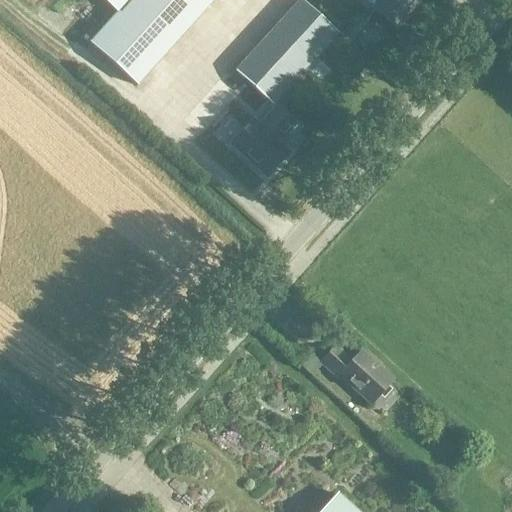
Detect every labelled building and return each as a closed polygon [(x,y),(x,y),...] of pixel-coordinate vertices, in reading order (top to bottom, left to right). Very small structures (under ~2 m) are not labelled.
[(215,0),(133,0),(120,15),(118,13),(90,43),(138,86),(215,0)] [(103,0),(115,11),(125,0),(103,0)] [(396,30),(422,0),(381,0),(373,9),(396,30)] [(234,72),(271,105),(336,34),(299,1),(234,72)] [(365,52),(379,37),(360,20),(346,35),(365,52)] [(380,37),(385,31),(379,25),(373,31),(380,37)] [(284,139),(294,128),(274,110),(259,126),(254,121),(231,146),(266,178),(289,154),(277,143),(283,137),(284,139)] [(336,347),(321,364),(338,380),(340,377),(371,406),(393,382),(361,353),(353,362),(336,347)] [(321,364),(312,356),(303,365),(312,373),(321,364)] [(355,511),(337,495),(321,511),(355,511)]
